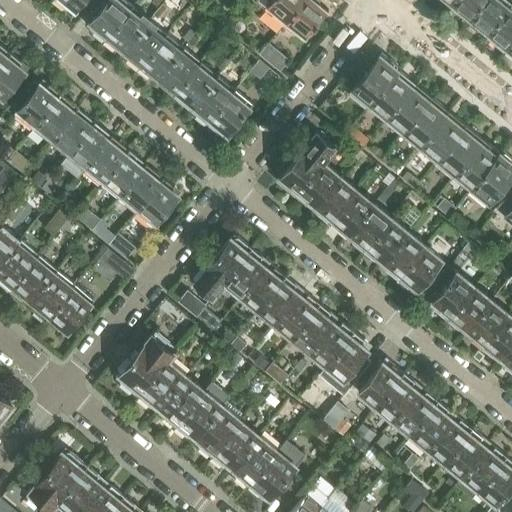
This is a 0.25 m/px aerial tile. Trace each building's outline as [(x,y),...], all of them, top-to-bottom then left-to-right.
[(57,0),(66,7),(69,3),(76,8),(82,0),(57,0)] [(94,30),(105,39),(133,5),(127,0),(108,0),(99,12),(91,21),(97,26),(94,30)] [(94,0),(91,5),(99,12),(108,0),(94,0)] [(154,16),(164,3),(159,0),(156,0),(148,11),(154,16)] [(256,0),(285,24),(304,0),(256,0)] [(319,0),(304,0),(285,24),(304,40),(329,10),(319,2),(320,0),(319,0)] [(454,0),(451,4),(469,19),(484,0),(454,0)] [(503,0),(484,0),(469,19),(488,34),(511,6),(503,0)] [(168,7),(164,3),(154,16),(158,19),(168,7)] [(133,5),(105,39),(117,48),(120,44),(126,50),(151,19),(133,5)] [(511,7),(511,6),(488,34),(506,49),(511,42),(511,7)] [(232,15),(225,24),(231,29),(238,20),(232,15)] [(151,19),(126,50),(131,54),(128,58),(140,67),(168,33),(151,19)] [(189,42),(194,35),(196,33),(189,27),(181,36),(189,42)] [(168,33),(140,67),(151,76),(154,72),(160,77),(185,47),(168,33)] [(194,35),(189,42),(188,42),(193,46),(199,39),(194,35)] [(0,67),(12,53),(0,43),(0,67)] [(269,43),(261,53),(280,69),(289,59),(269,43)] [(185,47),(160,77),(165,82),(162,85),(174,95),(202,61),(185,47)] [(12,53),(0,67),(0,100),(1,101),(25,70),(19,65),(22,61),(12,53)] [(223,70),(223,69),(229,61),(222,56),(216,65),(223,70)] [(352,89),(370,103),(398,68),(398,64),(392,59),(388,60),(387,59),(384,62),(378,57),(352,89)] [(277,73),(260,58),(251,69),(268,84),(277,73)] [(360,58),(347,74),(355,81),(368,65),(360,58)] [(202,61),(174,95),(185,104),(188,100),(194,105),(219,75),(202,61)] [(234,64),(229,61),(223,69),(228,72),(234,64)] [(409,77),(398,68),(370,103),(387,117),(413,85),(407,81),(409,77)] [(219,75),(194,105),(200,110),(196,113),(208,123),(236,89),(219,75)] [(16,113),(33,127),(61,93),(50,84),(47,88),(41,83),(16,113)] [(419,90),(413,85),(387,117),(404,131),(432,96),(421,87),(419,90)] [(236,89),(208,123),(219,132),(222,128),(228,133),(253,103),(236,89)] [(73,102),(61,93),(33,127),(51,141),(75,111),(69,106),(73,102)] [(444,106),(432,96),(404,131),(422,145),(448,114),(441,109),(444,106)] [(81,116),(75,111),(51,141),(67,155),(95,121),(84,112),(81,116)] [(453,118),(448,114),(422,145),(438,159),(466,124),(456,115),(453,118)] [(107,130),(95,121),(67,155),(85,169),(110,139),(104,134),(107,130)] [(478,133),(466,124),(438,159),(457,174),(482,142),(475,136),(478,133)] [(352,125),(347,132),(364,146),(369,139),(352,125)] [(282,184),(295,195),(323,161),(324,161),(335,147),(317,132),(304,148),(281,176),(282,184)] [(115,143),(110,139),(85,169),(102,183),(130,149),(118,140),(115,143)] [(487,146),(482,142),(457,174),(473,188),(502,153),(490,143),(487,146)] [(17,147),(13,153),(8,159),(17,167),(27,155),(17,147)] [(379,147),(374,154),(381,159),(386,153),(379,147)] [(141,158),(130,149),(102,183),(119,197),(143,166),(138,162),(141,158)] [(505,151),(502,153),(473,188),(490,201),(497,193),(504,199),(511,189),(511,175),(511,173),(511,166),(510,164),(511,161),(511,160),(511,157),(505,151)] [(398,160),(392,168),(399,174),(405,166),(398,160)] [(323,161),(295,195),(307,204),(310,200),(316,205),(340,175),(324,161),(323,161)] [(7,164),(0,173),(0,188),(2,190),(17,172),(7,164)] [(149,171),(143,166),(119,197),(137,212),(165,178),(152,167),(149,171)] [(38,169),(31,178),(42,187),(49,178),(38,169)] [(52,174),(49,178),(42,187),(50,194),(61,181),(52,174)] [(410,174),(406,180),(415,187),(420,181),(410,174)] [(340,175),(316,205),(321,210),(318,213),(329,223),(357,188),(340,175)] [(175,186),(165,178),(137,212),(153,225),(178,195),(172,190),(175,186)] [(393,190),(389,186),(379,198),(384,202),(393,190)] [(357,188),(329,223),(340,232),(344,228),(350,233),(375,203),(357,188)] [(66,192),(59,201),(65,206),(73,197),(66,192)] [(375,203),(350,233),(355,237),(352,241),(364,251),(392,216),(375,203)] [(60,226),(67,216),(61,211),(53,221),(60,226)] [(429,215),(424,211),(412,226),(416,230),(429,215)] [(392,216),(364,251),(375,259),(378,256),(384,260),(408,230),(392,216)] [(90,217),(85,223),(93,229),(98,223),(90,217)] [(3,223),(0,226),(0,263),(21,237),(3,223)] [(408,230),(384,260),(389,265),(386,269),(398,278),(426,244),(408,230)] [(447,248),(457,256),(472,239),(461,230),(447,248)] [(120,233),(111,244),(127,257),(136,247),(120,233)] [(239,236),(232,237),(195,282),(213,296),(225,282),(253,248),(239,236)] [(21,237),(0,263),(0,273),(1,274),(0,275),(0,280),(10,289),(39,253),(21,237)] [(472,239),(457,256),(467,264),(481,247),(472,239)] [(426,244),(398,278),(409,287),(412,283),(418,288),(443,258),(426,244)] [(109,247),(101,257),(117,270),(125,261),(109,247)] [(263,256),(253,248),(225,282),(242,296),(267,265),(260,260),(263,256)] [(39,253),(10,289),(22,299),(26,294),(32,299),(58,268),(39,253)] [(101,257),(92,267),(108,280),(117,270),(101,257)] [(272,270),(267,265),(242,296),(259,309),(286,275),(275,266),(272,270)] [(58,268),(32,299),(38,304),(34,308),(47,319),(76,283),(58,268)] [(436,310),(448,319),(476,285),(458,270),(433,301),(439,306),(436,310)] [(297,284),(286,275),(259,309),(276,323),(300,293),(294,288),(297,284)] [(76,283),(47,319),(58,329),(62,324),(68,329),(94,298),(76,283)] [(476,285),(448,319),(459,328),(462,324),(467,329),(492,298),(476,285)] [(205,305),(188,290),(180,300),(197,315),(204,306),(205,305)] [(306,297),(300,293),(276,323),(293,337),(321,303),(309,294),(306,297)] [(492,298),(467,329),(473,334),(470,338),(482,347),(510,313),(492,298)] [(331,312),(321,303),(293,337),(310,351),(334,321),(328,316),(331,312)] [(204,306),(197,315),(207,322),(214,313),(204,306)] [(511,314),(510,313),(482,347),(493,356),(496,352),(502,357),(511,345),(511,314)] [(340,325),(334,321),(310,351),(327,365),(355,331),(343,321),(340,325)] [(120,380),(139,395),(168,359),(178,347),(156,329),(120,373),(120,380)] [(365,340),(355,331),(327,365),(344,379),(369,349),(362,343),(365,340)] [(238,334),(232,343),(242,351),(248,342),(238,334)] [(511,345),(502,357),(508,362),(504,365),(511,371),(511,345)] [(245,373),(252,365),(236,352),(229,360),(245,373)] [(253,359),(265,370),(270,364),(258,354),(253,359)] [(168,359),(139,395),(151,405),(154,401),(161,406),(187,374),(168,359)] [(265,370),(271,375),(279,365),(273,361),(271,363),(270,364),(265,370)] [(359,391),(376,405),(404,371),(393,362),(390,366),(383,361),(359,391)] [(415,381),(404,371),(376,405),(394,420),(419,390),(412,384),(415,381)] [(187,374),(161,406),(166,410),(163,415),(176,426),(205,389),(187,374)] [(205,389),(176,426),(187,435),(191,431),(197,436),(223,404),(205,389)] [(424,394),(419,390),(394,420),(411,433),(438,399),(427,390),(424,394)] [(10,400),(0,391),(0,419),(10,407),(10,400)] [(314,411),(324,419),(338,401),(328,393),(314,411)] [(438,399),(411,433),(428,447),(453,417),(446,412),(449,408),(438,399)] [(338,401),(324,419),(327,421),(334,426),(348,409),(338,401)] [(223,404),(197,436),(203,440),(199,445),(212,455),(241,419),(223,404)] [(458,422),(453,417),(428,447),(445,461),(473,428),(461,418),(458,422)] [(241,419),(212,455),(224,465),(227,460),(234,466),(260,434),(241,419)] [(363,423),(356,432),(369,442),(376,433),(363,423)] [(473,428),(445,461),(462,475),(487,445),(480,440),(483,436),(473,428)] [(260,434),(234,466),(239,470),(236,474),(249,485),(278,449),(260,434)] [(492,450),(487,445),(462,475),(479,489),(507,455),(495,446),(492,450)] [(278,449),(249,485),(260,495),(264,490),(270,496),(296,464),(278,449)] [(70,450),(63,450),(27,494),(48,511),(49,511),(59,501),(88,464),(70,450)] [(413,451),(403,464),(409,469),(420,456),(413,451)] [(511,459),(507,455),(479,489),(496,503),(511,484),(511,459)] [(88,464),(59,501),(72,511),(78,511),(102,484),(96,479),(100,474),(88,464)] [(413,476),(404,486),(412,492),(422,501),(430,491),(413,476)] [(291,478),(278,494),(287,501),(300,486),(291,478)] [(108,488),(102,484),(78,511),(108,511),(124,494),(112,484),(108,488)] [(314,511),(320,505),(328,496),(314,484),(291,511),(314,511)] [(124,494),(108,511),(136,511),(133,509),(136,504),(124,494)] [(339,511),(343,508),(328,496),(320,505),(314,511),(339,511)] [(352,511),(366,511),(371,507),(362,499),(352,511)]
